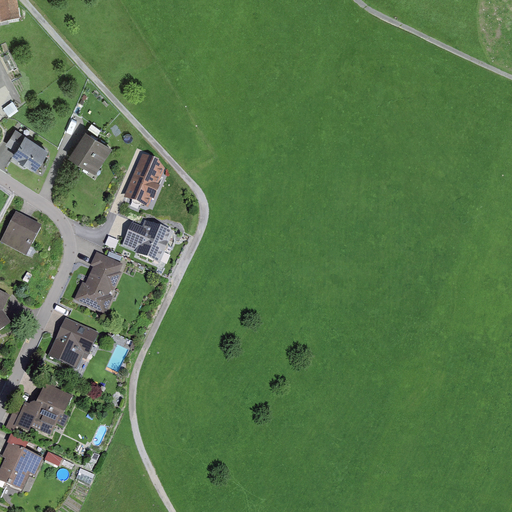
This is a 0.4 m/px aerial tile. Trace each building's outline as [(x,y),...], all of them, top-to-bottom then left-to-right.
[(0,0),(0,18),(20,16),(19,9),(17,0),(0,0)] [(7,62),(0,65),(0,66),(6,79),(14,75),(7,62)] [(4,109),(9,117),(18,110),(13,101),(4,109)] [(36,170),(48,150),(16,129),(6,145),(16,151),(12,155),(36,170)] [(104,174),(121,148),(94,131),(77,157),(104,174)] [(131,200),(153,210),(157,201),(163,203),(169,189),(165,187),(173,169),(149,158),(131,200)] [(0,240),(27,253),(41,224),(16,211),(0,240)] [(136,226),(126,248),(141,254),(139,258),(165,269),(166,266),(172,269),(177,260),(170,257),(179,237),(150,225),(148,231),(136,226)] [(116,247),(119,240),(110,236),(107,244),(116,247)] [(75,300),(106,315),(114,298),(110,296),(112,293),(113,293),(123,274),(120,273),(123,266),(119,264),(121,259),(110,253),(108,258),(97,253),(91,266),(94,268),(86,284),(83,283),(75,300)] [(0,331),(11,324),(3,313),(10,297),(0,292),(0,331)] [(55,361),(84,373),(91,357),(97,360),(106,339),(103,338),(105,333),(94,329),(93,332),(71,323),(55,361)] [(38,430),(57,440),(67,419),(71,421),(80,402),(52,388),(44,404),(35,408),(28,406),(18,429),(35,437),(38,430)] [(9,462),(0,483),(27,495),(34,479),(39,481),(48,462),(13,447),(6,461),(9,462)] [(61,467),(65,459),(50,453),(46,461),(61,467)]
